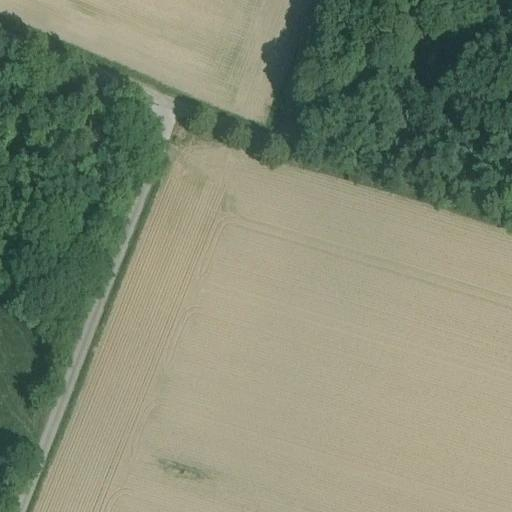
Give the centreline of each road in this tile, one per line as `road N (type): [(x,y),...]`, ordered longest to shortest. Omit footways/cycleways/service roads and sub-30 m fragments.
road 1 (track): [(0,25),(181,99),(21,511)]
road 2 (track): [(181,99),(295,142)]
